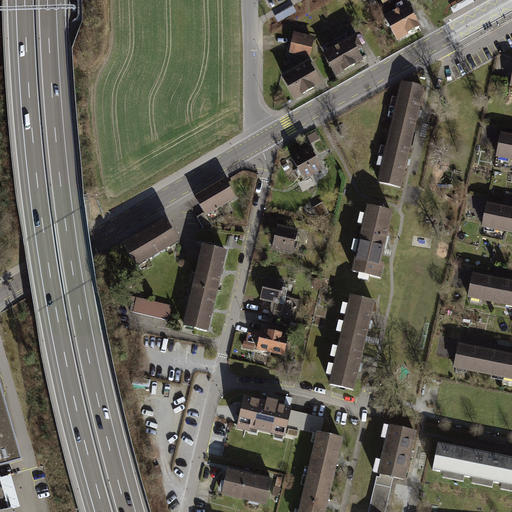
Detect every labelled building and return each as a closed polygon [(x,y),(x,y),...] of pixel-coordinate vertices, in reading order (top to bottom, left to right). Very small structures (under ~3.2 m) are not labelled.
[(386,20),(397,39),(419,27),(408,8),(386,20)] [(322,49),(336,74),(366,57),(355,39),(350,42),(346,35),(322,49)] [(313,40),(295,36),(291,54),(309,58),(313,40)] [(285,79),(296,98),(320,84),(309,65),(285,79)] [(401,83),(390,132),(412,138),(424,88),(401,83)] [(390,132),(378,182),(401,187),(412,138),(390,132)] [(497,156),(511,158),(511,135),(501,133),(497,156)] [(290,158),(301,178),(322,166),(310,146),(290,158)] [(205,212),(207,215),(220,208),(236,198),(226,181),(197,198),(205,212)] [(483,226),(511,231),(511,209),(488,204),(483,226)] [(220,208),(207,215),(212,223),(225,216),(220,208)] [(379,265),(392,214),(369,208),(353,272),(381,279),(384,266),(379,265)] [(204,228),(212,223),(207,215),(205,212),(197,216),(204,228)] [(126,246),(138,265),(178,242),(167,222),(126,246)] [(279,253),(302,257),(307,233),(284,228),(279,253)] [(205,249),(195,288),(216,293),(226,255),(205,249)] [(469,297),(511,305),(511,282),(473,274),(469,297)] [(269,278),(265,302),(293,307),(296,292),(291,291),(292,282),(269,278)] [(195,288),(186,327),(207,332),(216,293),(195,288)] [(352,297),(341,340),(364,345),(375,302),(352,297)] [(133,312),(169,320),(172,306),(136,298),(133,312)] [(257,349),(270,352),(275,331),(262,328),(257,349)] [(270,352),(283,355),(288,334),(275,331),(270,352)] [(341,340),(331,384),(353,390),(364,345),(341,340)] [(255,344),(245,341),(243,347),(253,350),(255,344)] [(455,367),(504,377),(508,356),(460,345),(455,367)] [(0,464),(21,459),(0,383),(0,464)] [(268,403),(245,397),(238,428),(249,431),(250,427),(285,435),(288,425),(291,411),(292,408),(277,405),(278,401),(269,399),(268,403)] [(288,425),(320,433),(323,419),(291,411),(288,425)] [(374,472),(405,479),(416,432),(386,425),(383,438),(388,439),(382,461),(377,460),(374,472)] [(320,433),(311,476),(332,481),(341,438),(320,433)] [(508,440),(478,434),(477,440),(506,447),(508,440)] [(511,460),(437,445),(432,472),(443,474),(442,480),(463,484),(464,478),(472,480),(471,485),(492,489),(493,484),(502,486),(501,491),(511,493),(511,460)] [(223,494),(266,504),(272,481),(228,471),(223,494)] [(311,476),(302,511),(324,511),(332,481),(311,476)] [(385,511),(393,480),(377,477),(368,511),(385,511)] [(0,489),(0,511),(12,511),(11,508),(6,510),(0,489)]
